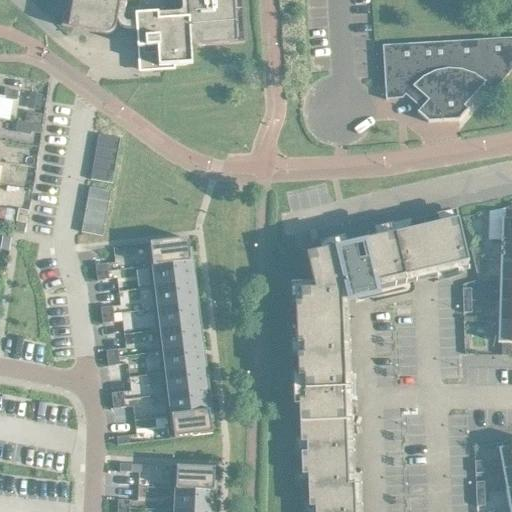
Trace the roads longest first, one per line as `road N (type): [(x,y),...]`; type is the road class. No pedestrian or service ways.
road 1 (residential): [(93,379),(66,244),(87,106)]
road 2 (residential): [(511,170),(290,221)]
road 3 (residential): [(96,511),(93,379)]
